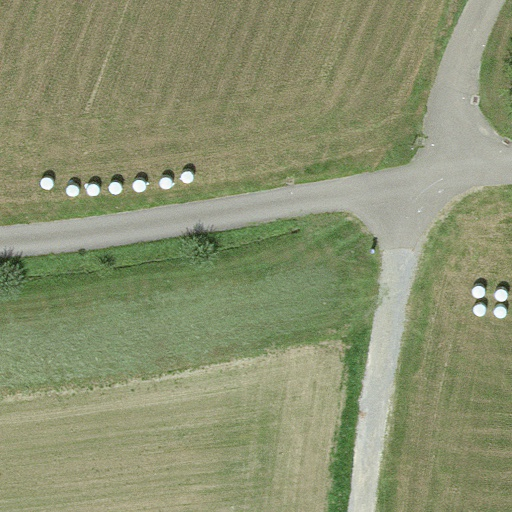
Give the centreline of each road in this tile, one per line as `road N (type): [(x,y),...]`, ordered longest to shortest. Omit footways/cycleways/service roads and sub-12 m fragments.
road 1 (track): [(0,243),(434,187)]
road 2 (track): [(434,187),(404,250),(366,511)]
road 3 (track): [(496,0),(461,84),(434,187)]
